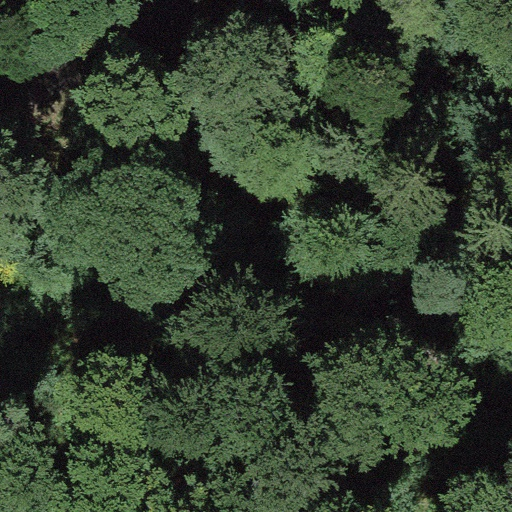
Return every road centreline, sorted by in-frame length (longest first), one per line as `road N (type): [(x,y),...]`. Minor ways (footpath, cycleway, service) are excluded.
road 1 (track): [(511,453),(320,295),(92,68),(56,0)]
road 2 (track): [(0,120),(92,68),(181,0)]
